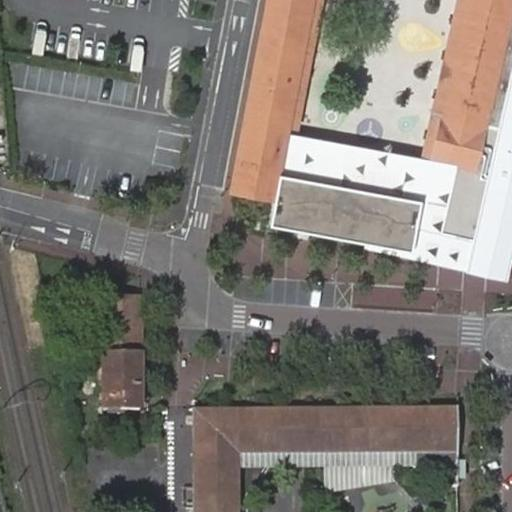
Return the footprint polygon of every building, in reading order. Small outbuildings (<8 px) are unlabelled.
[(272,0),(230,190),(273,199),(268,222),(409,251),(418,218),(462,227),(462,225),(485,127),(511,12),(511,0),(457,0),(422,158),(296,135),(288,175),(278,173),(312,0),(272,0)] [(322,0),(312,0),(278,173),(288,175),(296,135),(322,0)] [(511,79),(500,131),(476,228),(476,230),(511,238),(511,79)] [(485,127),(462,225),(476,228),(500,131),(485,127)] [(482,306),(482,289),(461,289),(461,305),(482,306)] [(104,410),(139,411),(139,299),(105,299),(104,410)] [(461,408),(193,410),(194,511),(240,511),(240,456),(461,455),(461,408)]
